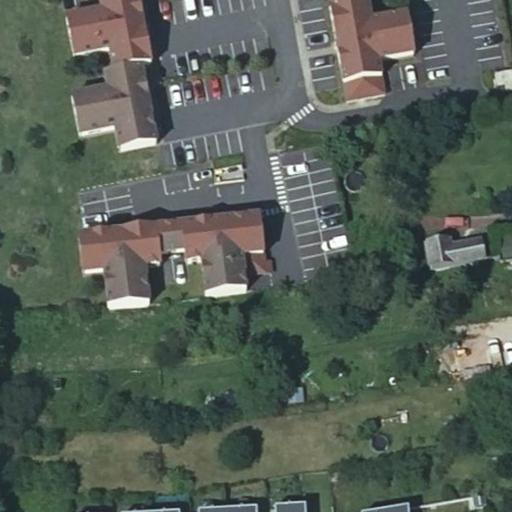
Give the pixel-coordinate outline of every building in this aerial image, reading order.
[(97,0),(99,9),(63,16),(71,56),(106,49),(110,70),(100,72),(103,88),(68,94),(76,135),(111,128),(115,149),(153,141),(138,65),(148,63),(141,23),(182,18),(178,0),(97,0)] [(333,0),(335,5),(327,6),(344,101),(382,94),(377,61),(412,55),(405,14),(369,20),(365,0),(333,0)] [(511,73),(495,77),(497,87),(511,84),(511,73)] [(256,218),(95,236),(75,239),(79,277),(100,274),(104,310),(146,307),(142,270),(157,268),(156,258),(181,255),(182,266),(198,264),(202,299),(243,294),(241,278),(267,275),(266,264),(261,265),(256,218)] [(424,239),(429,263),(482,255),(479,235),(446,242),(446,235),(424,239)]
